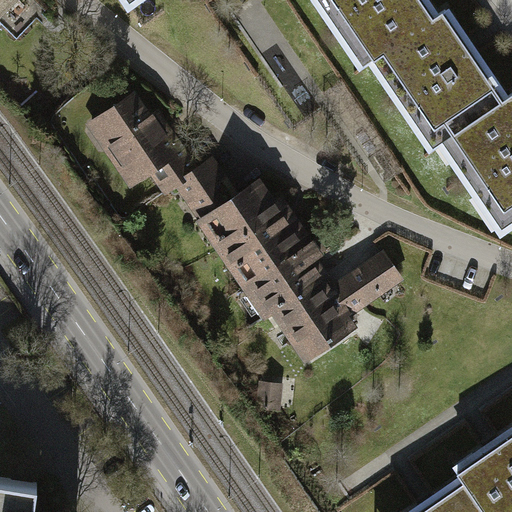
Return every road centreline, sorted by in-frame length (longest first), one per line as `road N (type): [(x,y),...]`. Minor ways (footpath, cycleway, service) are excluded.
road 1 (residential): [(511,269),(355,203),(243,137),(79,0)]
road 2 (secondary): [(0,214),(209,511)]
road 3 (residential): [(104,511),(0,364)]
